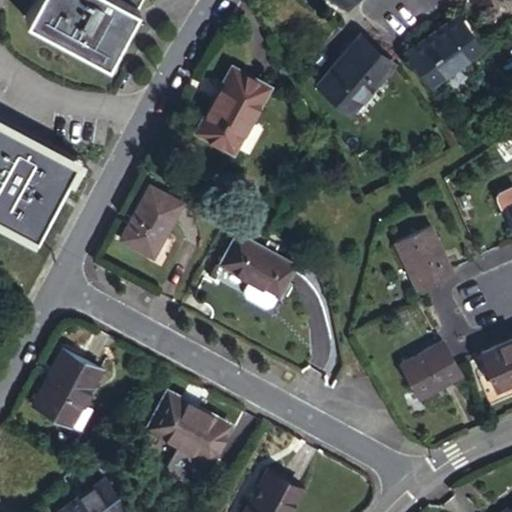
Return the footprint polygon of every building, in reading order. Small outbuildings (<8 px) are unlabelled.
[(33,0),(25,16),(106,59),(135,5),(138,0),(33,0)] [(405,50),(428,82),(479,48),(457,16),(405,50)] [(355,37),(317,87),(350,112),(389,65),(355,37)] [(267,90),(232,71),(199,133),(233,152),(267,90)] [(37,237),(75,165),(0,125),(0,219),(36,238),(37,237)] [(183,204),(151,187),(124,240),(155,257),(183,204)] [(511,222),(511,201),(503,206),(511,222)] [(452,277),(431,230),(397,245),(418,292),(452,277)] [(292,265),(237,234),(220,265),(276,295),(292,265)] [(272,310),(277,299),(250,286),(245,297),(272,310)] [(511,338),(478,352),(484,366),(487,372),(494,388),(511,380),(511,338)] [(442,340),(399,363),(416,397),(460,374),(442,340)] [(98,362),(64,344),(35,400),(69,419),(80,396),(98,362)] [(481,375),(487,372),(484,366),(478,368),(481,375)] [(227,422),(167,390),(149,424),(209,455),(227,422)] [(90,400),(80,396),(69,419),(79,423),(90,400)] [(284,511),(299,486),(265,468),(239,511),(284,511)] [(125,511),(132,508),(109,478),(63,510),(63,511),(125,511)] [(511,511),(511,500),(504,506),(495,511),(511,511)] [(501,502),(486,511),(495,511),(504,506),(501,502)]
